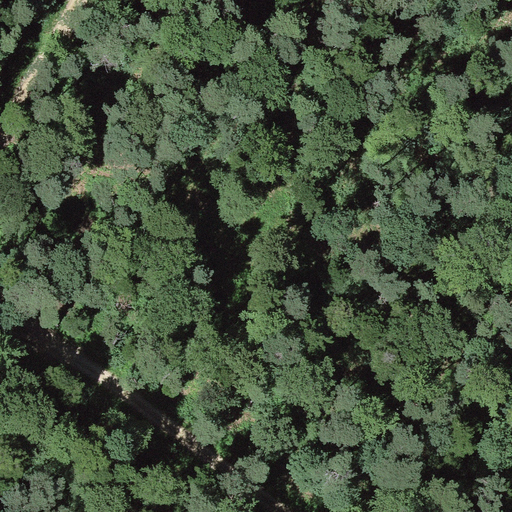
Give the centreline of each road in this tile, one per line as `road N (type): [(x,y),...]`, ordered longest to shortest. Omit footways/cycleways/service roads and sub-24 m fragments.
road 1 (track): [(0,301),(27,330),(282,511)]
road 2 (track): [(0,130),(80,0)]
